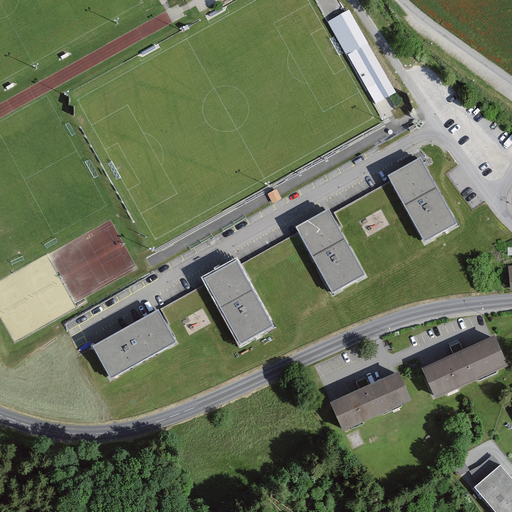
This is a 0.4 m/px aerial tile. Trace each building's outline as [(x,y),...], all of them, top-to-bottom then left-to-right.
[(349,8),(333,17),(352,51),(348,53),(373,99),(393,88),(349,8)] [(457,218),(422,153),(388,171),(423,236),(457,218)] [(387,185),(342,204),(347,216),(393,198),(387,185)] [(281,197),(276,188),(268,193),(273,202),(281,197)] [(363,270),(328,204),(294,222),(329,287),(363,270)] [(274,321),(239,256),(205,274),(240,339),(274,321)] [(111,375),(176,339),(157,306),(92,342),(111,375)] [(495,332),(422,363),(434,392),(507,361),(495,332)] [(411,395),(399,368),(330,399),(341,425),(411,395)] [(511,511),(511,475),(500,462),(475,483),(499,511),(511,511)]
